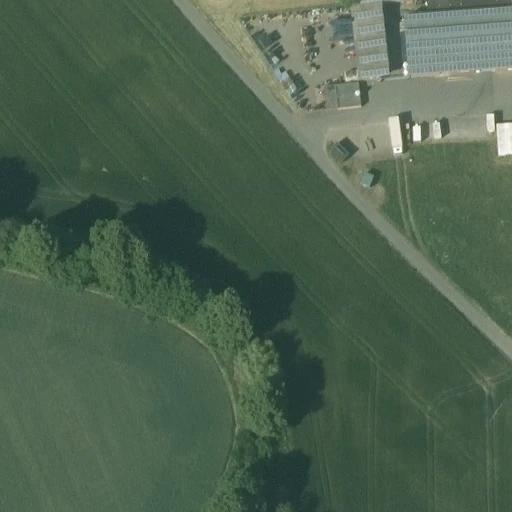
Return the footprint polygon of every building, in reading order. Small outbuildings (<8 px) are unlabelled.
[(420,0),(360,0),(361,7),(361,9),(382,6),(421,2),(420,0)] [(438,0),(426,1),(428,19),(404,21),(408,80),(511,72),(511,19),(510,0),(438,0)] [(382,6),(361,9),(361,7),(352,8),(360,84),(390,80),(382,6)] [(358,86),(335,89),(335,88),(323,90),(326,113),(361,109),(358,86)] [(496,156),(511,156),(511,125),(496,126),(496,156)]
